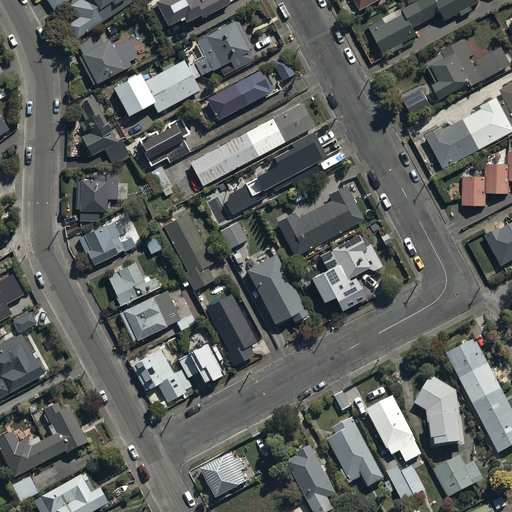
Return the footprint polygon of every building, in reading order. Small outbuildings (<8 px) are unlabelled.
[(77,15),(66,22),(75,36),(129,0),(74,0),(69,3),(77,15)] [(149,7),(159,28),(165,25),(164,23),(181,15),(183,20),(198,13),(199,17),(229,3),(227,0),(153,0),(155,4),(149,7)] [(412,0),(369,24),(383,50),(390,46),(392,51),(404,44),(402,41),(417,33),(413,26),(441,11),(445,18),(459,10),(461,13),(472,7),(470,5),(478,0),(412,0)] [(197,37),(206,54),(194,60),(201,74),(218,65),(223,73),(252,58),(247,48),(252,45),(236,16),(217,26),(216,25),(207,29),(208,31),(197,37)] [(431,81),(439,96),(470,80),(471,83),(510,62),(501,43),(476,57),(478,61),(474,64),(469,55),(473,52),(464,35),(440,47),(442,51),(424,61),(434,80),(431,81)] [(78,53),(93,81),(131,62),(129,58),(137,53),(128,37),(113,45),(109,37),(78,53)] [(273,61),(282,79),(295,72),(285,54),(273,61)] [(113,85),(127,114),(151,101),(156,111),(199,89),(184,60),(145,81),(140,71),(113,85)] [(0,84),(9,80),(0,63),(0,84)] [(207,98),(216,117),(267,91),(266,89),(271,87),(261,66),(213,90),(215,94),(207,98)] [(511,80),(499,87),(511,112),(511,80)] [(421,85),(401,96),(409,111),(429,101),(421,85)] [(81,134),(91,153),(104,146),(112,163),(130,153),(121,137),(117,139),(93,94),(86,94),(82,96),(82,106),(88,116),(79,120),(85,132),(81,134)] [(424,132),(442,165),(511,127),(511,124),(495,94),(479,103),(481,106),(442,127),(440,123),(424,132)] [(300,100),(189,159),(202,183),(313,123),(300,100)] [(0,136),(11,130),(0,113),(0,136)] [(145,153),(151,165),(167,157),(170,163),(191,152),(183,136),(189,133),(181,118),(168,124),(169,126),(157,132),(156,130),(149,133),(150,136),(141,140),(147,152),(145,153)] [(201,130),(189,137),(193,144),(205,138),(201,130)] [(247,184),(252,194),(326,156),(314,132),(273,154),(277,161),(255,173),(257,177),(246,183),(247,184)] [(462,174),(461,202),(485,203),(485,190),(508,191),(508,178),(511,178),(511,148),(508,148),(507,162),(485,161),(484,175),(462,174)] [(169,183),(171,182),(162,164),(150,170),(160,191),(163,189),(165,194),(172,190),(169,183)] [(79,208),(104,209),(105,196),(117,196),(118,169),(106,169),(105,171),(94,171),(94,177),(79,177),(79,178),(76,178),(75,206),(79,206),(79,208)] [(276,219),(294,253),(363,217),(346,183),(328,193),(330,198),(297,216),(294,210),(276,219)] [(252,194),(247,184),(230,193),(227,203),(232,214),(256,201),(252,194)] [(163,222),(186,267),(183,269),(186,273),(179,277),(184,285),(189,282),(192,287),(213,276),(206,263),(212,260),(187,210),(163,222)] [(88,250),(93,261),(123,248),(124,250),(133,245),(129,236),(120,240),(117,233),(126,230),(119,215),(78,233),(86,251),(88,250)] [(484,231),(500,262),(511,255),(511,218),(499,225),(498,224),(484,231)] [(238,220),(219,230),(228,246),(247,236),(238,220)] [(310,273),(323,299),(338,292),(345,304),(363,295),(354,277),(336,286),(334,281),(369,263),(361,247),(365,245),(358,231),(320,251),(327,265),(310,273)] [(146,240),(152,253),(168,246),(162,232),(146,240)] [(246,269),(274,323),(304,308),(276,254),(246,269)] [(113,292),(119,303),(152,290),(162,283),(158,275),(150,280),(148,276),(143,279),(135,262),(107,277),(114,291),(113,292)] [(24,294),(13,274),(0,281),(0,320),(13,314),(7,304),(24,294)] [(167,286),(122,306),(123,309),(119,311),(131,338),(176,317),(181,329),(196,322),(191,310),(180,315),(167,286)] [(226,351),(233,363),(254,352),(248,342),(257,337),(231,290),(205,305),(229,349),(226,351)] [(13,319),(19,330),(37,320),(31,310),(13,319)] [(22,330),(0,342),(0,370),(2,374),(1,375),(0,375),(0,393),(46,369),(37,353),(35,354),(22,330)] [(446,352),(497,450),(511,441),(511,408),(475,337),(446,352)] [(180,361),(189,380),(199,374),(204,382),(222,373),(219,368),(221,368),(219,363),(224,361),(216,347),(211,349),(206,340),(190,348),(194,354),(180,361)] [(131,362),(145,388),(157,381),(167,399),(185,389),(184,387),(190,384),(181,367),(173,371),(160,346),(131,362)] [(431,375),(414,403),(426,411),(430,438),(433,437),(434,443),(463,440),(457,391),(431,375)] [(344,392),(335,397),(342,410),(351,405),(344,392)] [(366,407),(385,445),(388,444),(392,453),(399,449),(405,460),(421,452),(393,394),(366,407)] [(0,435),(0,448),(13,475),(65,450),(65,451),(86,441),(68,404),(60,408),(57,401),(43,408),(51,423),(48,424),(52,433),(40,439),(38,435),(28,440),(26,436),(18,440),(13,429),(0,435)] [(327,436),(342,465),(339,467),(347,482),(362,474),(367,484),(384,475),(352,414),(332,425),(336,431),(327,436)] [(286,460),(314,511),(321,511),(333,506),(327,495),(336,491),(310,442),(295,450),(298,454),(286,460)] [(200,466),(215,495),(246,479),(241,468),(244,467),(238,456),(235,457),(231,450),(200,466)] [(433,468),(448,495),(482,477),(473,459),(465,464),(460,454),(433,468)] [(396,488),(402,499),(424,486),(411,464),(402,469),(398,463),(386,470),(390,478),(384,482),(390,492),(396,488)] [(86,511),(107,500),(99,485),(93,488),(84,471),(81,473),(80,472),(40,493),(41,495),(33,499),(40,511),(86,511)] [(29,475),(11,484),(19,500),(37,492),(29,475)] [(263,495),(231,511),(272,511),(281,507),(276,497),(282,493),(276,483),(261,491),(263,495)] [(229,494),(213,503),(218,511),(219,511),(234,504),(229,494)] [(494,511),(489,501),(467,511),(494,511)]
